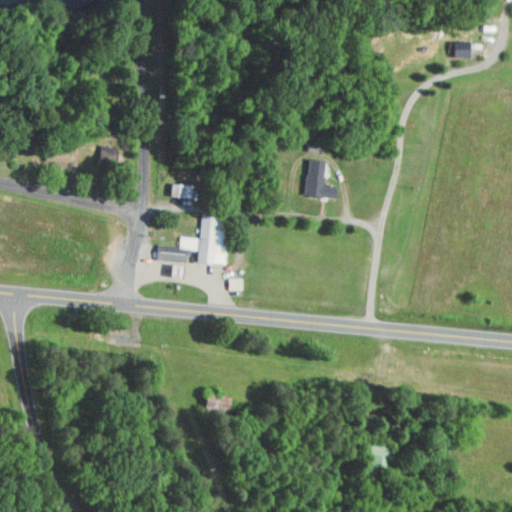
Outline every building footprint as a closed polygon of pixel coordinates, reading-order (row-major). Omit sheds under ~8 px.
[(457,50),(456,34),(441,35),(441,51),(457,50)] [(103,140),(88,140),(88,161),(103,161),(103,140)] [(292,189),(322,192),(323,179),(311,178),(313,154),(295,153),(292,189)] [(209,258),(214,213),(188,211),(186,231),(168,229),(166,241),(185,243),(184,255),(209,258)] [(173,255),(174,240),(144,239),(144,254),(173,255)] [(374,440),(353,441),(353,459),(375,459),(374,440)]
